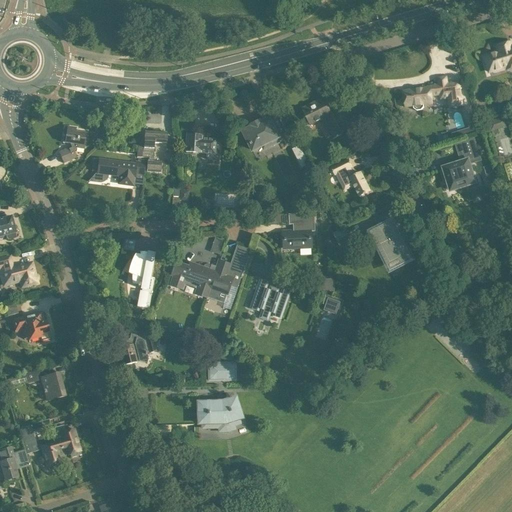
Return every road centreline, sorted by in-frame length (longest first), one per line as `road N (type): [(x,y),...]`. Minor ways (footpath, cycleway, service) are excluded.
road 1 (unclassified): [(511,280),(468,275),(433,241),(341,56),(511,4)]
road 2 (primary): [(47,70),(112,83),(194,78),(471,0)]
road 3 (tertiary): [(125,482),(58,246),(11,119),(11,86)]
